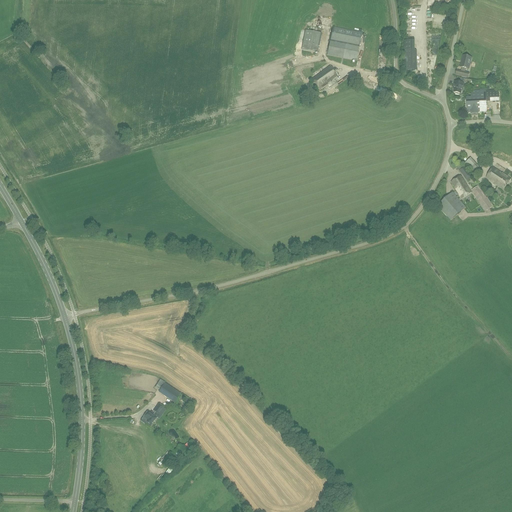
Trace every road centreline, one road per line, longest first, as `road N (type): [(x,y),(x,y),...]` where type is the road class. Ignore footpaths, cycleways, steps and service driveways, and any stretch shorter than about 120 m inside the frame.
road 1 (unclassified): [(64,316),(224,284),(393,233),(419,210),(441,172),(449,123)]
road 2 (primary): [(74,501),(81,420),(64,316)]
road 3 (track): [(403,226),(511,358)]
road 4 (unclassified): [(442,99),(396,76),(392,0)]
